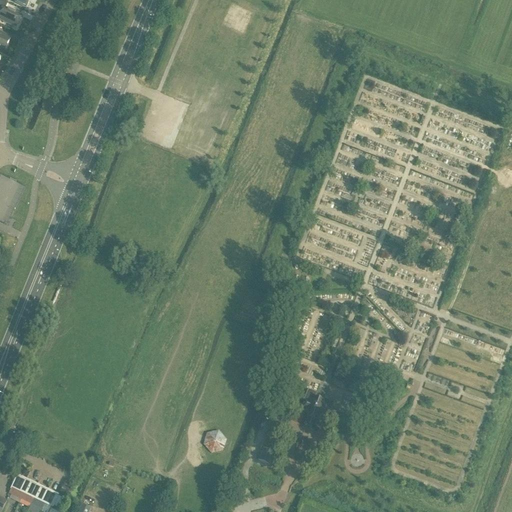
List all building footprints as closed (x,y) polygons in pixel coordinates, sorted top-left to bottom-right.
[(0,20),(16,29),(22,17),(5,9),(8,3),(0,0),(0,11),(1,11),(0,13),(0,20)] [(30,3),(31,1),(30,1),(30,0),(14,0),(17,1),(15,4),(26,9),(29,2),(30,3)] [(0,51),(4,53),(11,39),(0,33),(0,51)] [(175,133),(151,123),(145,136),(169,146),(175,133)] [(210,147),(186,137),(180,150),(204,160),(210,147)] [(165,156),(141,146),(136,159),(160,169),(165,156)] [(200,170),(176,160),(171,173),(195,183),(200,170)] [(155,179),(131,169),(126,182),(150,192),(155,179)] [(191,193),(167,183),(161,196),(185,206),(191,193)] [(146,202),(122,192),(117,205),(141,215),(146,202)] [(181,217),(157,207),(152,220),(176,229),(181,217)] [(136,225),(112,215),(107,228),(131,238),(136,225)] [(171,240),(147,230),(142,243),(166,253),(171,240)] [(324,402),(315,399),(317,393),(308,390),(300,410),(306,412),(308,416),(305,423),(315,427),(318,420),(322,418),(327,420),(334,404),(325,400),(324,402)] [(263,450),(271,453),(278,435),(277,435),(267,431),(260,449),(263,450)] [(211,454),(223,452),(227,441),(219,432),(207,434),(203,445),(211,454)] [(272,454),(271,453),(263,450),(259,461),(266,464),(269,463),(272,454)] [(17,476),(11,489),(13,490),(20,493),(26,480),(17,476)] [(26,480),(20,493),(24,495),(31,498),(37,485),(26,480)] [(37,485),(31,498),(34,500),(41,503),(47,490),(37,485)] [(47,490),(41,503),(44,504),(53,508),(56,501),(57,499),(66,504),(71,493),(61,488),(58,495),(47,490)] [(13,490),(11,495),(22,500),(24,495),(20,493),(13,490)] [(24,495),(22,500),(32,505),(34,500),(31,498),(24,495)] [(34,500),(32,505),(42,509),(44,504),(41,503),(34,500)]
